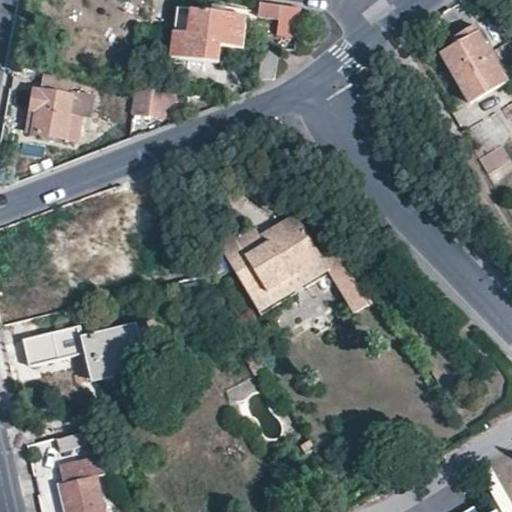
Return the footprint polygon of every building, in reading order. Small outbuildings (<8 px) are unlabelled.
[(262,4),(260,17),(286,21),(288,8),(262,4)] [(248,18),(249,11),(208,6),(208,13),(248,18)] [(304,11),(288,8),(286,21),(283,39),(298,41),(304,11)] [(176,34),(190,35),(192,12),(179,10),(176,34)] [(245,49),(248,18),(208,13),(192,12),(190,35),(176,34),(174,59),(221,64),(223,48),(245,49)] [(508,82),(492,54),(477,27),(454,40),(457,46),(444,55),(472,103),(508,82)] [(259,82),(276,80),(281,49),(265,47),(259,82)] [(151,115),(152,114),(169,117),(170,114),(175,115),(178,91),(139,85),(137,85),(133,113),(151,115)] [(77,94),(77,99),(37,92),(34,112),(39,112),(35,135),(80,141),(84,117),(94,118),(96,98),(77,94)] [(34,112),(31,111),(27,133),(35,135),(39,112),(34,112)] [(167,211),(129,223),(138,249),(176,237),(167,211)] [(69,291),(123,277),(107,217),(53,231),(69,291)] [(255,228),(223,247),(255,301),(325,260),(297,217),(261,238),(255,228)] [(55,251),(5,264),(12,294),(63,281),(55,251)] [(339,251),(325,260),(356,313),(371,304),(339,251)] [(196,267),(200,278),(213,274),(208,263),(196,267)] [(147,369),(137,327),(85,339),(81,327),(27,341),(32,366),(89,353),(95,381),(147,369)] [(87,449),(84,434),(59,439),(62,453),(87,449)] [(317,449),(312,440),(303,445),(308,453),(317,449)] [(101,459),(61,468),(64,484),(62,486),(67,511),(107,511),(99,477),(105,476),(101,459)]
